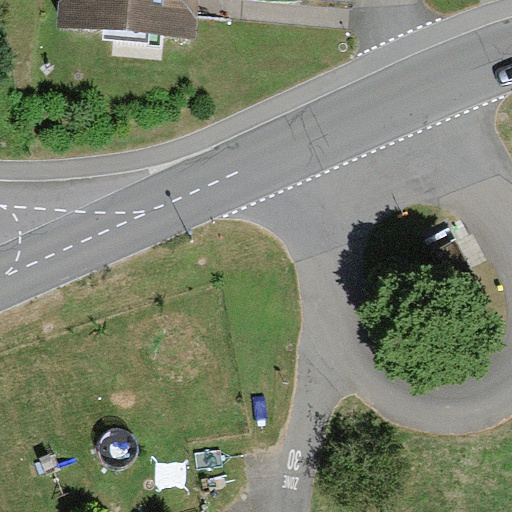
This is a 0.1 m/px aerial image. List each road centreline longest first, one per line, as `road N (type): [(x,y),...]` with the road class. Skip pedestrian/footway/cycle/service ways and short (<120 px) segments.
road 1 (residential): [(277,154),(344,330),(310,396),(288,511)]
road 2 (tertiary): [(277,154),(511,53)]
road 3 (tertiary): [(79,240),(277,154)]
